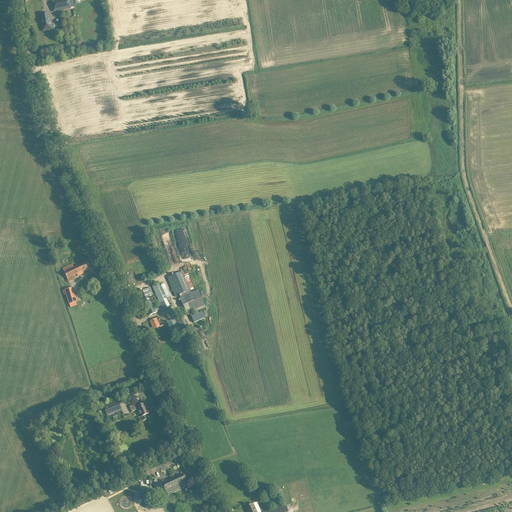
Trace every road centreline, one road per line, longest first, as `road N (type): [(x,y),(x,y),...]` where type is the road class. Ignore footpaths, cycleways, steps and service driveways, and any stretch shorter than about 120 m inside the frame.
road 1 (tertiary): [(221,511),(55,147),(19,0)]
road 2 (track): [(511,309),(465,169),(459,0)]
